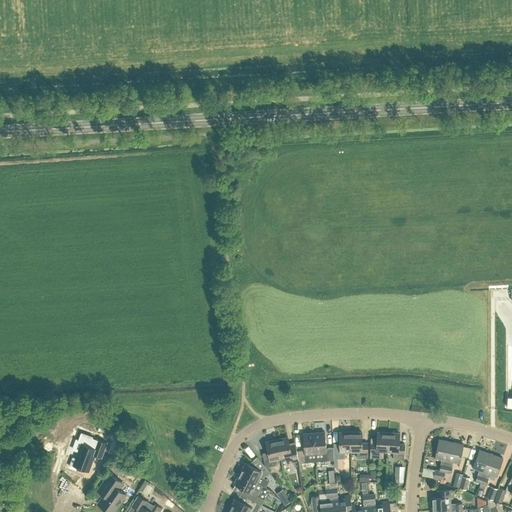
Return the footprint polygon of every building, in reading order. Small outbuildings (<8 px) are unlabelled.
[(90,406),(82,416),(88,421),(93,415),(101,421),(106,415),(96,408),(94,410),(90,406)] [(314,432),(317,461),(334,459),(333,447),(327,447),(325,431),(314,432)] [(334,443),(335,458),(345,458),(345,451),(351,451),(351,431),(340,431),(340,443),(334,443)] [(362,431),(351,431),(351,451),(358,451),(358,458),(368,458),(368,442),(362,442),(362,431)] [(382,451),(388,451),(389,432),(378,431),(377,442),(371,442),(370,457),(381,458),(382,451)] [(299,462),(306,462),(317,461),(314,432),(303,433),(305,449),(298,450),(299,462)] [(389,432),(388,451),(394,452),(393,459),(405,459),(406,444),(399,444),(400,433),(389,432)] [(277,439),(282,458),(287,457),(288,462),(298,460),(296,446),(295,442),(289,443),(288,436),(277,439)] [(102,455),(107,442),(98,439),(95,448),(82,443),(74,465),(89,470),(95,452),(102,455)] [(262,453),(265,465),(266,467),(276,464),(275,459),(282,458),(277,439),(267,441),(269,452),(262,453)] [(441,459),(439,470),(435,470),(433,477),(443,479),(444,471),(451,441),(438,439),(434,457),(441,459)] [(451,441),(444,471),(450,473),(453,461),(460,462),(463,444),(451,441)] [(475,480),(480,482),(491,454),(478,449),(472,467),(479,470),(475,480)] [(491,454),(480,482),(486,484),(490,473),(496,476),(503,458),(491,454)] [(245,461),(239,473),(256,482),(260,475),(263,477),(270,472),(266,467),(265,465),(258,456),(253,460),(248,463),(245,461)] [(403,481),(403,471),(403,466),(395,466),(395,471),(395,481),(403,481)] [(459,487),(462,474),(456,472),(453,485),(459,487)] [(99,504),(110,511),(113,511),(126,494),(119,489),(123,482),(110,473),(98,490),(105,495),(99,504)] [(249,498),(261,505),(264,499),(257,495),(259,491),(253,488),(256,482),(239,473),(234,483),(243,488),(240,493),(249,498)] [(463,476),(459,487),(466,489),(469,478),(463,476)] [(139,489),(143,492),(149,482),(145,479),(139,489)] [(491,486),(487,497),(493,500),(497,488),(491,486)] [(331,488),(333,511),(346,511),(347,510),(352,510),(351,511),(352,511),(352,505),(351,495),(344,495),(345,498),(338,498),(337,487),(331,488)] [(321,511),(333,511),(331,488),(325,488),(326,500),(320,500),(319,495),(312,496),(313,511),(315,511),(321,511)] [(499,488),(495,499),(501,502),(506,490),(499,488)] [(277,493),(285,504),(291,500),(283,489),(277,493)] [(431,497),(432,510),(462,509),(462,503),(461,503),(450,504),(450,497),(454,497),(453,489),(438,489),(438,497),(431,497)] [(375,493),(369,494),(370,511),(390,511),(389,501),(382,502),(382,504),(376,504),(375,493)] [(352,505),(352,511),(370,511),(369,494),(363,494),(365,506),(357,506),(357,505),(352,505)] [(137,509),(135,511),(160,511),(163,508),(158,505),(156,507),(154,506),(147,502),(148,501),(139,495),(133,505),(132,506),(137,509)] [(478,507),(486,503),(486,499),(477,496),(478,507)] [(235,498),(230,508),(236,511),(249,511),(250,511),(251,511),(257,511),(261,505),(249,498),(246,503),(235,498)]
